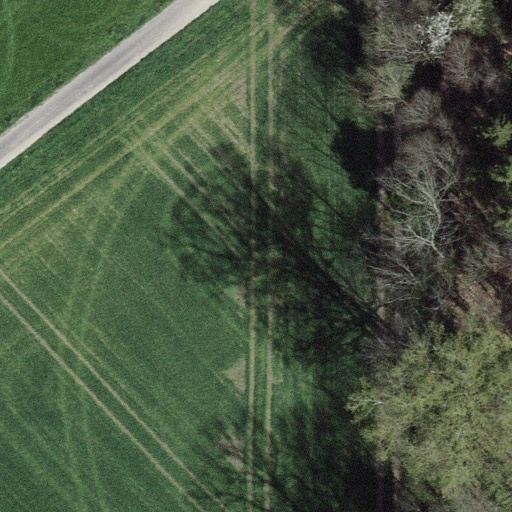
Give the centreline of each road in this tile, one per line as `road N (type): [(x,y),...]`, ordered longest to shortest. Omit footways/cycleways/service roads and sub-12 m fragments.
road 1 (track): [(400,0),(406,51),(390,511)]
road 2 (track): [(0,157),(204,0)]
